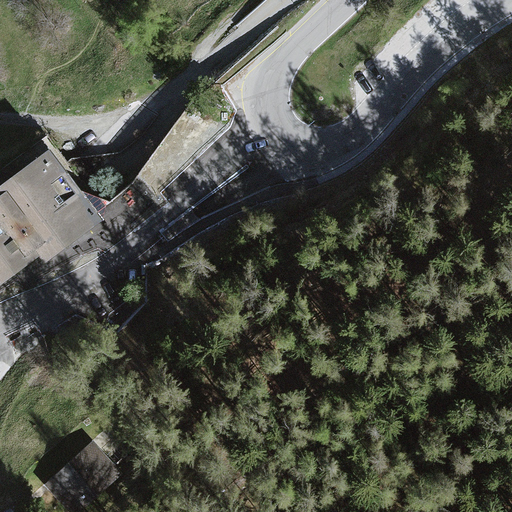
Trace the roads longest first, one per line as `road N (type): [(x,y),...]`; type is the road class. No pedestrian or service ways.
road 1 (residential): [(282,134),(181,217),(0,337)]
road 2 (tertiary): [(282,134),(310,146),(351,137),(463,26),(504,0)]
road 3 (tertiary): [(345,0),(274,81),(270,100),(282,134)]
